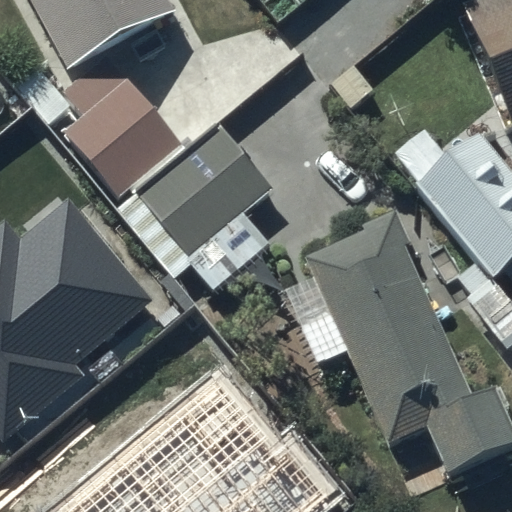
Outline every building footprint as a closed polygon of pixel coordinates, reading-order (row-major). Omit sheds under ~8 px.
[(149,0),(17,0),(60,83),(165,30),(149,0)] [(511,0),(485,0),(459,12),(511,130),(511,0)] [(187,156),(109,64),(66,100),(91,129),(66,149),(119,213),(187,156)] [(278,201),(222,137),(122,222),(179,288),(195,275),(219,303),(274,256),(248,226),(278,201)] [(511,174),(484,139),(417,191),(497,294),(505,288),(511,297),(511,174)] [(152,300),(69,201),(22,240),(5,221),(0,225),(0,438),(4,442),(86,374),(76,363),(152,300)] [(391,225),(299,266),(386,459),(429,439),(454,494),(511,468),(511,405),(507,394),(474,408),(391,225)] [(274,448),(221,382),(59,511),(328,511),(344,499),(292,434),(274,448)]
